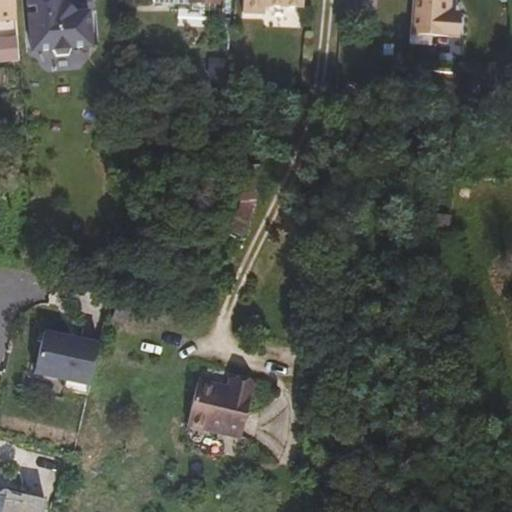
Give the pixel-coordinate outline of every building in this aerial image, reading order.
[(0,0),(0,21),(12,21),(11,0),(0,0)] [(58,0),(23,0),(24,9),(33,9),(34,19),(25,19),(27,53),(49,52),(50,56),(53,59),(55,60),(59,61),(63,60),(65,59),(67,56),(68,55),(68,53),(68,51),(87,50),(86,15),(70,16),(59,7),(58,0)] [(208,8),(208,0),(151,0),(151,4),(208,8)] [(242,0),(242,14),(264,15),(264,7),(302,9),(302,0),(242,0)] [(409,0),(405,34),(450,38),(452,17),(443,16),(444,0),(409,0)] [(388,25),(388,33),(400,34),(400,29),(400,25),(388,25)] [(219,168),(216,219),(232,219),(236,209),(237,206),(256,204),(257,170),(219,168)] [(249,214),(236,209),(232,219),(225,238),(238,243),(249,214)] [(112,319),(127,327),(136,302),(120,295),(112,319)] [(101,347),(45,334),(33,386),(63,393),(61,401),(87,407),(101,347)] [(239,437),(252,385),(231,380),(228,389),(198,382),(188,425),(239,437)] [(0,511),(44,511),(47,501),(22,495),(19,506),(9,503),(11,495),(12,493),(11,492),(11,490),(10,489),(9,488),(7,488),(6,488),(4,488),(3,489),(2,490),(1,491),(0,492),(0,493),(0,511)]
